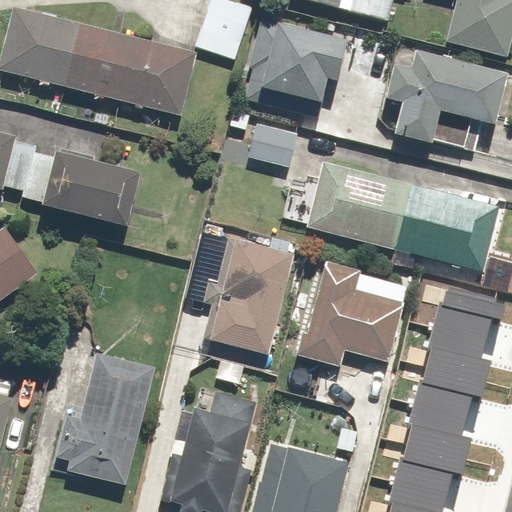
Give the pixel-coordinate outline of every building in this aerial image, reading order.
[(214,0),(209,0),(194,48),(232,60),(248,11),(214,0)] [(297,0),(335,9),(336,0),(297,0)] [(387,0),(352,0),(350,12),(384,18),(387,0)] [(511,0),(452,0),(442,45),(502,59),(511,17),(511,0)] [(190,57),(8,10),(0,40),(0,73),(174,119),(190,57)] [(261,19),(242,95),(317,114),(326,77),(332,79),(342,39),(261,19)] [(424,149),(432,117),(489,129),(500,78),(410,58),(407,72),(389,67),(380,103),(396,107),(388,140),(424,149)] [(255,125),(246,158),(284,168),(293,135),(255,125)] [(0,191),(38,201),(35,209),(120,237),(126,217),(123,216),(134,171),(0,138),(0,191)] [(321,166),(304,230),(479,275),(496,212),(321,166)] [(0,299),(32,275),(0,231),(0,299)] [(205,341),(265,355),(287,262),(227,248),(205,341)] [(338,345),(394,358),(408,300),(352,286),(357,267),(318,258),(297,351),(335,360),(338,345)] [(443,290),(430,341),(482,355),(492,317),(502,320),(506,306),(443,290)] [(482,355),(430,341),(424,365),(428,366),(424,378),(485,393),(488,377),(477,375),(482,355)] [(53,461),(64,464),(62,475),(123,488),(146,375),(86,362),(73,424),(62,422),(53,461)] [(418,390),(411,413),(463,426),(469,405),(481,408),(485,393),(424,378),(421,391),(418,390)] [(186,417),(162,510),(171,511),(238,511),(248,473),(231,469),(236,451),(243,453),(254,405),(211,394),(204,422),(186,417)] [(0,402),(0,437),(9,405),(0,402)] [(463,426),(411,413),(406,437),(409,438),(406,450),(466,465),(470,450),(458,447),(463,426)] [(335,511),(350,460),(272,439),(252,511),(335,511)] [(399,462),(393,486),(445,498),(451,478),(463,481),(466,465),(406,450),(403,463),(399,462)] [(441,511),(445,498),(393,486),(387,509),(391,510),(390,511),(441,511)]
